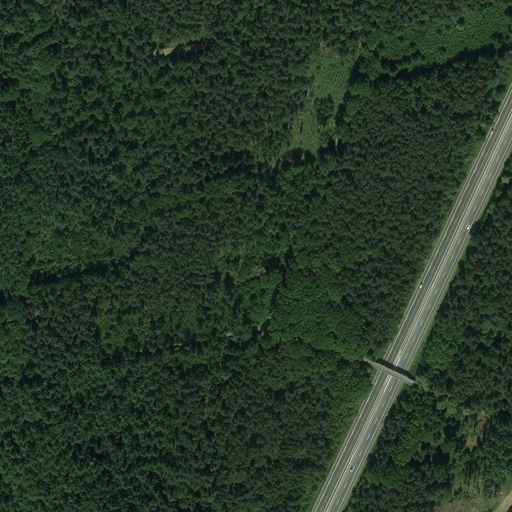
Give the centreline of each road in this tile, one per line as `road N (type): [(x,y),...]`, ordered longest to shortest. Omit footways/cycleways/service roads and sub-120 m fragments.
road 1 (unclassified): [(0,378),(266,326),(389,0)]
road 2 (motorway): [(511,100),(320,511)]
road 3 (motorway): [(335,511),(511,129)]
road 4 (track): [(44,0),(11,375)]
road 5 (track): [(20,280),(316,197)]
road 6 (track): [(511,410),(419,384),(303,332),(266,326)]
